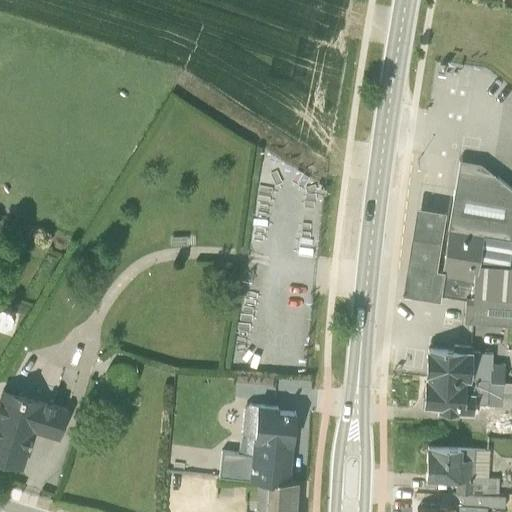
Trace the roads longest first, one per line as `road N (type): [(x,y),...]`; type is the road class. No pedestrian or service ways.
road 1 (primary): [(403,0),(356,377)]
road 2 (primary): [(356,377),(336,458),(334,511)]
road 3 (primary): [(362,511),(356,377)]
